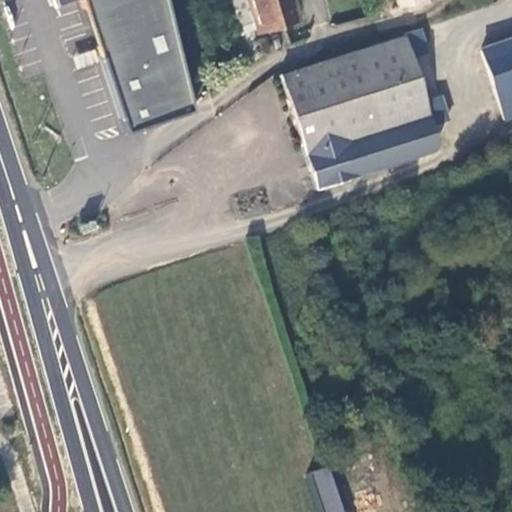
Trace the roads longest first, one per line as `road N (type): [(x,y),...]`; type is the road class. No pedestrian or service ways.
road 1 (secondary): [(129,511),(0,117)]
road 2 (secondary): [(0,179),(97,511)]
